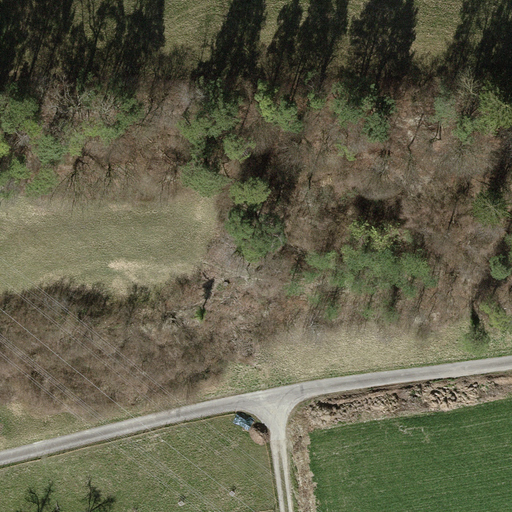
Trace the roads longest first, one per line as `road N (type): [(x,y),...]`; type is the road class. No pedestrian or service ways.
road 1 (track): [(0,461),(274,398),(511,365)]
road 2 (track): [(0,80),(84,67),(284,73)]
